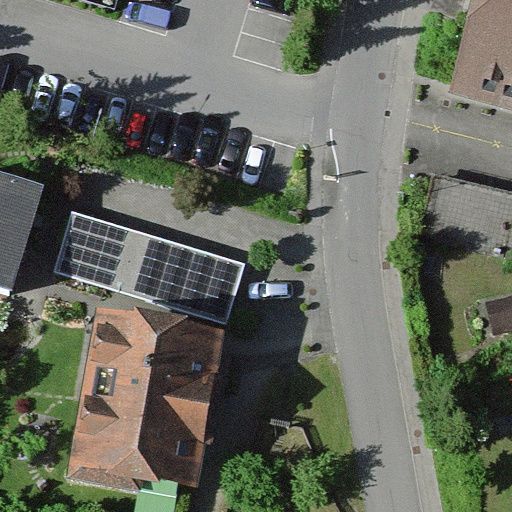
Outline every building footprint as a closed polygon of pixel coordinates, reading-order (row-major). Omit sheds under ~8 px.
[(511,0),(470,0),(446,87),(511,105),(511,0)] [(511,185),(429,183),(427,279),(511,281),(511,185)] [(0,331),(3,333),(37,222),(0,210),(0,331)] [(52,287),(221,335),(238,277),(69,229),(52,287)] [(205,511),(220,370),(86,356),(70,511),(205,511)]
